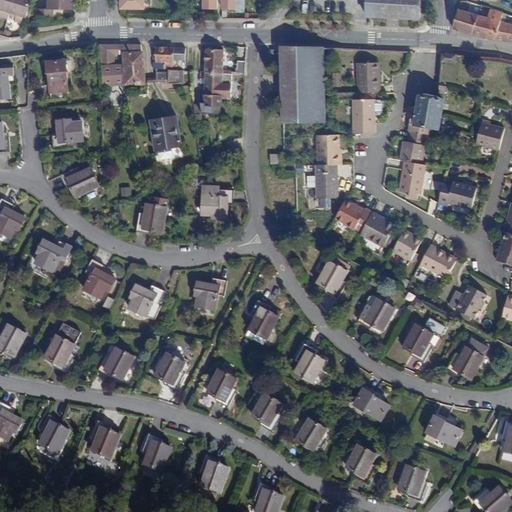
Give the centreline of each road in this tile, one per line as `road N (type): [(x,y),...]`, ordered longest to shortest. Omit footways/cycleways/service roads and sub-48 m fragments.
road 1 (residential): [(386,511),(237,437),(164,411),(0,374)]
road 2 (residential): [(442,40),(373,153),(370,188),(481,243),(511,135)]
road 3 (residential): [(511,401),(434,393),(378,365),(310,315),(258,235)]
road 4 (residential): [(34,184),(84,224),(137,249),(184,258),(258,235)]
road 5 (residential): [(258,235),(256,33)]
road 6 (residential): [(99,34),(256,33)]
